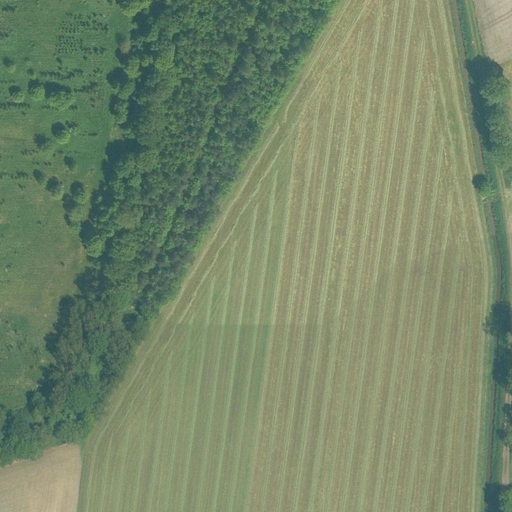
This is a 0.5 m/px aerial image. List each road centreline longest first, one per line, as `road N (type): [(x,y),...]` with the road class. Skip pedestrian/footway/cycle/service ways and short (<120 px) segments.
road 1 (track): [(494,511),(505,251),(460,0)]
road 2 (track): [(0,404),(29,399),(44,386),(87,256),(85,235),(110,148),(124,0)]
road 3 (track): [(262,0),(133,319)]
